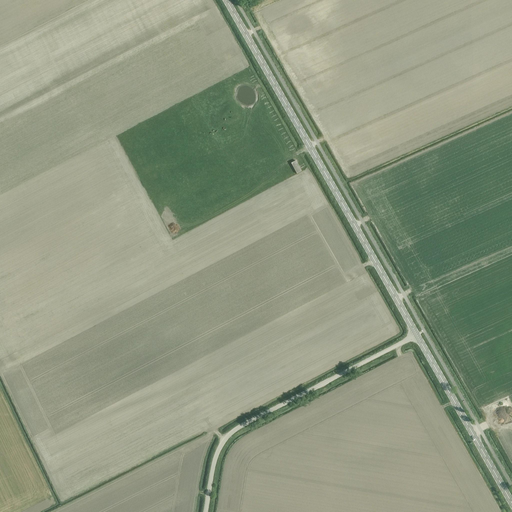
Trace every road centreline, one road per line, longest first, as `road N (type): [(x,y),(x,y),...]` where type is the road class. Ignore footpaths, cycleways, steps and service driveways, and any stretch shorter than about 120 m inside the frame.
road 1 (secondary): [(416,334),(225,0)]
road 2 (unclassified): [(206,511),(226,436),(416,334)]
road 3 (secondary): [(511,502),(416,334)]
